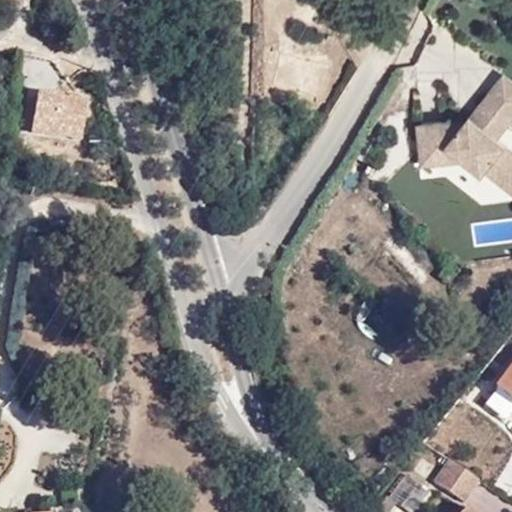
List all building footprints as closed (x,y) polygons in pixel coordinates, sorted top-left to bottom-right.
[(467,121),(419,124),(421,167),(465,163),(485,178),(487,173),(511,192),(511,147),(501,138),(511,123),(511,79),(504,73),(467,121)] [(33,91),(26,135),(79,143),(86,99),(33,91)] [(511,355),(492,382),(511,399),(511,398),(511,355)] [(419,470),(428,459),(413,450),(406,462),(419,470)] [(443,455),(440,453),(427,472),(429,473),(443,455)] [(472,476),(443,455),(429,473),(457,496),(472,476)] [(379,488),(370,500),(379,506),(389,494),(393,497),(411,474),(400,465),(381,489),(379,488)] [(475,511),(460,498),(447,511),(475,511)]
